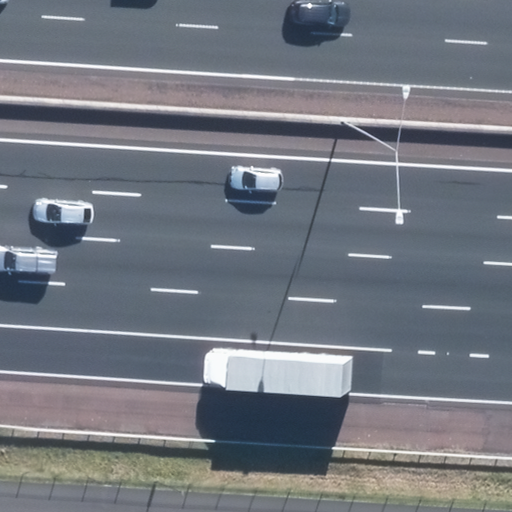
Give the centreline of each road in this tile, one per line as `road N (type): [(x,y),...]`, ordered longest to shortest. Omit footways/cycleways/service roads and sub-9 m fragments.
road 1 (motorway): [(511,360),(381,373),(0,348)]
road 2 (motorway): [(511,259),(0,231)]
